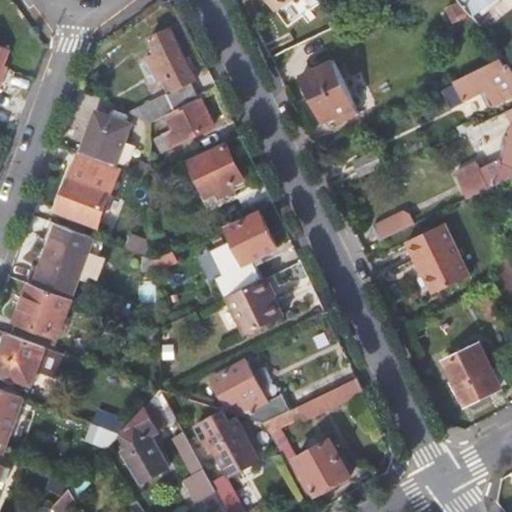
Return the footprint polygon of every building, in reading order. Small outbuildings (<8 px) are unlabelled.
[(272,0),(279,9),(290,0),(272,0)] [(467,0),(477,13),(494,0),(467,0)] [(471,17),(465,3),(453,8),(459,23),(471,17)] [(177,84),(131,106),(149,112),(156,114),(171,107),(199,93),(191,77),(198,72),(173,21),(153,31),(159,45),(149,51),(159,74),(170,69),(177,84)] [(0,45),(0,87),(5,76),(1,74),(11,50),(0,45)] [(511,77),(511,63),(509,55),(462,77),(470,96),(511,77)] [(326,120),(358,105),(335,58),(304,73),(326,120)] [(453,107),(465,102),(457,82),(445,86),(453,107)] [(216,122),(202,92),(199,93),(171,107),(179,123),(168,128),(174,142),(216,122)] [(98,106),(82,148),(117,161),(133,120),(98,106)] [(470,196),(492,185),(511,176),(511,108),(511,109),(511,110),(511,143),(508,159),(503,160),(503,158),(484,167),(480,159),(458,169),(462,177),(470,196)] [(508,159),(511,143),(511,134),(506,133),(503,143),(506,144),(503,158),(503,160),(508,159)] [(246,173),(229,137),(190,155),(212,199),(236,187),(233,179),(246,173)] [(386,162),(379,147),(351,161),(358,175),(386,162)] [(112,187),(123,163),(117,161),(82,148),(61,207),(99,222),(112,187)] [(165,181),(160,169),(153,172),(152,173),(153,188),(165,181)] [(377,223),(383,237),(412,223),(406,210),(377,223)] [(281,246),(265,211),(232,227),(237,237),(214,248),(225,272),(218,275),(227,293),(229,293),(266,275),(258,257),(281,246)] [(434,292),(472,274),(448,221),(407,239),(417,261),(421,259),(426,269),(424,270),(434,292)] [(54,234),(37,280),(75,295),(92,249),(54,234)] [(175,258),(171,248),(156,255),(157,267),(175,258)] [(511,262),(505,250),(498,279),(511,304),(511,262)] [(286,313),(267,274),(266,275),(229,293),(247,331),(286,313)] [(56,347),(75,295),(37,280),(32,279),(13,332),(48,344),(56,347)] [(154,339),(157,331),(149,328),(146,336),(154,339)] [(0,370),(33,383),(48,344),(13,332),(10,331),(0,357),(0,370)] [(468,404),(501,387),(481,344),(447,360),(468,404)] [(232,401),(239,413),(267,423),(293,410),(285,394),(267,403),(243,356),(205,374),(222,405),(232,401)] [(323,411),(366,389),(360,376),(315,398),(323,411)] [(10,438),(25,396),(0,386),(0,449),(2,450),(7,436),(10,438)] [(163,432),(182,421),(165,391),(162,387),(161,389),(146,406),(151,415),(153,413),(163,432)] [(148,441),(163,432),(153,413),(151,415),(146,406),(122,432),(112,443),(136,488),(164,472),(148,441)] [(272,432),(284,426),(306,416),(301,406),(293,410),(267,423),(272,432)] [(233,421),(227,409),(199,425),(208,441),(213,438),(230,469),(260,453),(249,431),(241,417),(233,421)] [(300,457),(284,426),(272,432),(289,463),(300,457)] [(197,478),(209,471),(190,435),(178,442),(197,478)] [(354,476),(335,439),(300,457),(320,494),(354,476)] [(201,501),(219,491),(214,481),(209,471),(197,478),(190,481),(201,501)] [(249,511),(229,474),(214,481),(219,491),(224,499),(230,511),(249,511)] [(69,511),(79,502),(71,488),(49,511),(69,511)]
